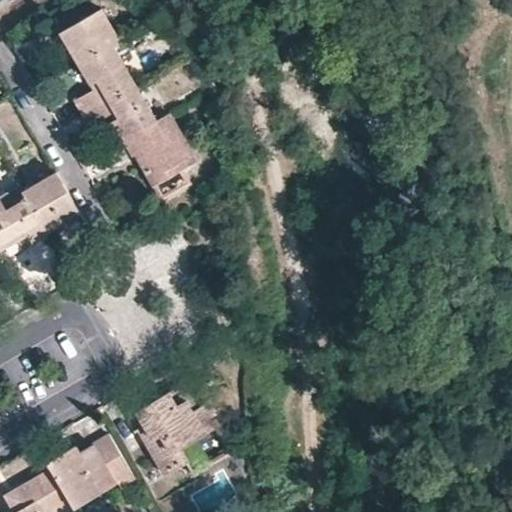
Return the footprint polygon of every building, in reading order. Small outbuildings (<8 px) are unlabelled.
[(79,62),(114,43),(121,39),(101,6),(61,30),(79,62)] [(114,43),(79,62),(90,82),(96,78),(99,84),(93,88),(75,99),(81,110),(134,79),(114,43)] [(0,71),(0,91),(8,86),(0,71)] [(96,78),(90,82),(93,88),(99,84),(96,78)] [(158,118),(134,79),(81,110),(89,124),(108,114),(114,109),(118,115),(112,119),(123,138),(158,118)] [(114,109),(108,114),(112,119),(118,115),(114,109)] [(170,111),(158,118),(123,138),(131,154),(136,152),(153,183),(197,159),(192,152),(193,152),(170,111)] [(80,210),(56,168),(23,188),(27,195),(48,229),(80,210)] [(23,188),(20,183),(1,194),(7,205),(27,195),(23,188)] [(7,205),(1,194),(0,194),(0,243),(1,246),(28,230),(33,237),(48,229),(27,195),(7,205)] [(169,388),(136,408),(146,424),(139,428),(165,474),(189,460),(181,445),(219,423),(207,401),(211,398),(197,374),(170,389),(169,388)] [(68,447),(47,459),(73,505),(130,472),(109,433),(79,450),(72,454),(68,447)] [(75,443),(68,447),(72,454),(79,450),(75,443)] [(51,466),(16,485),(27,504),(15,511),(61,511),(73,505),(51,466)] [(15,511),(27,504),(16,485),(4,492),(15,511)]
